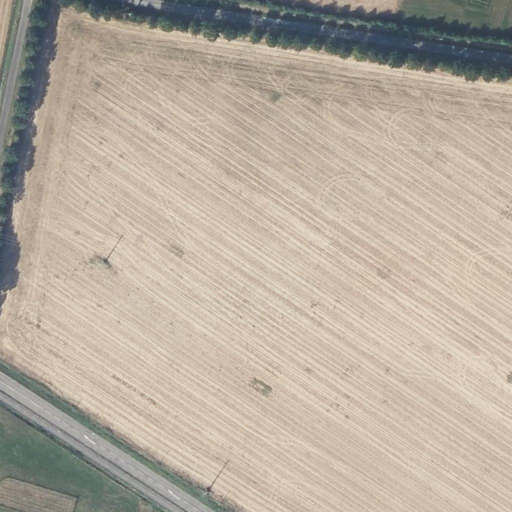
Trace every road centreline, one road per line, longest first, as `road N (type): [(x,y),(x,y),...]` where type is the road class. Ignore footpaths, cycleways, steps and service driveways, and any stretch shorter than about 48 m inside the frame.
road 1 (unclassified): [(511,59),(137,0)]
road 2 (secondary): [(197,511),(0,381)]
road 3 (unclassified): [(0,135),(27,0)]
